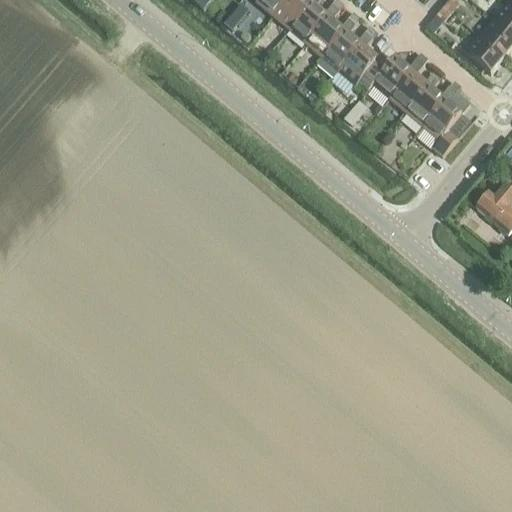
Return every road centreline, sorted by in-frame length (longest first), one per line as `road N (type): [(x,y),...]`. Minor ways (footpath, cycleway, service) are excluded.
road 1 (tertiary): [(404,239),(121,0)]
road 2 (residential): [(510,116),(368,0)]
road 3 (tertiary): [(511,329),(404,239)]
